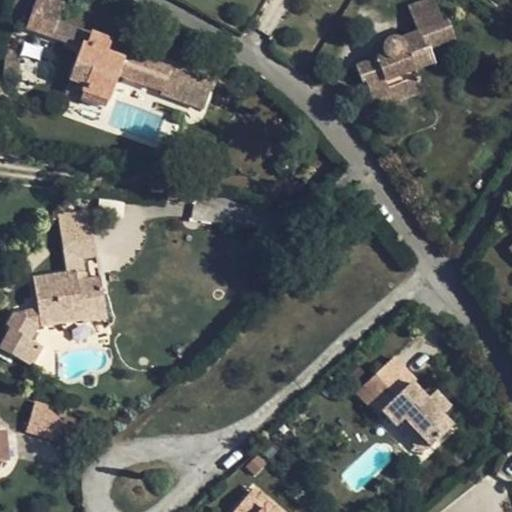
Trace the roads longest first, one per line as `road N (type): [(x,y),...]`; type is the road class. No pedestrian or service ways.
road 1 (residential): [(435,265),(301,88),(228,37),(153,0)]
road 2 (residential): [(435,265),(218,451),(138,487)]
road 3 (residential): [(511,381),(435,265)]
